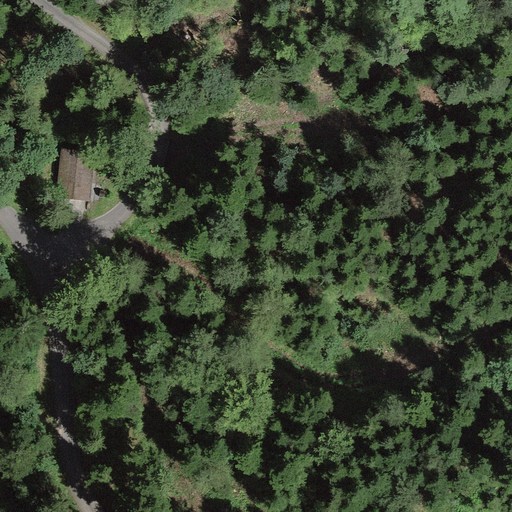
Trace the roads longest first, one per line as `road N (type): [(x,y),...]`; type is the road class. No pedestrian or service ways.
road 1 (unclassified): [(49,0),(147,65),(170,107),(171,148),(154,187),(127,218),(63,244)]
road 2 (track): [(63,244),(54,328),(64,420),(90,511)]
